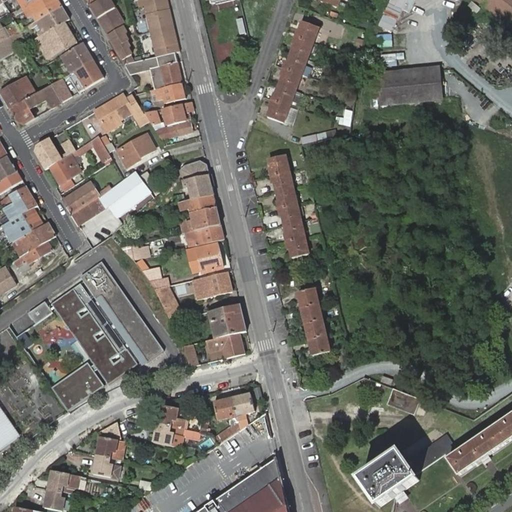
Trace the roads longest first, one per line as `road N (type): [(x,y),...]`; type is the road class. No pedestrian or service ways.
road 1 (residential): [(0,497),(48,447),(111,408),(268,364)]
road 2 (tertiary): [(217,148),(268,364)]
road 3 (residential): [(73,0),(117,81),(16,144)]
road 4 (residential): [(217,148),(228,146),(287,0)]
road 5 (tertiary): [(182,0),(217,148)]
road 6 (tertiary): [(268,364),(304,511)]
